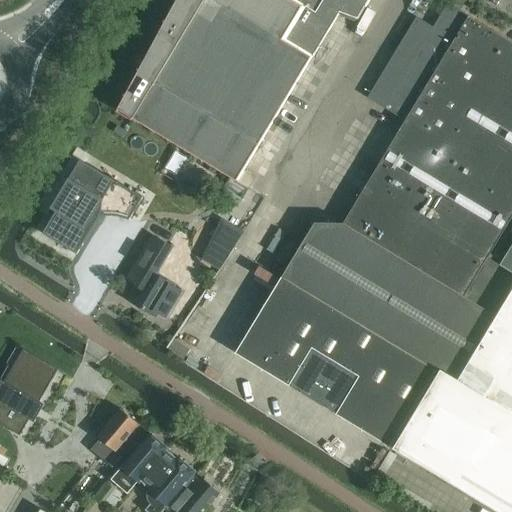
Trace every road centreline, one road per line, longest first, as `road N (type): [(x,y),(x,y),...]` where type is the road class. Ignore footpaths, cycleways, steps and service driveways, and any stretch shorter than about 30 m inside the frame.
road 1 (unclassified): [(368,511),(0,271)]
road 2 (unclassified): [(301,163),(399,0)]
